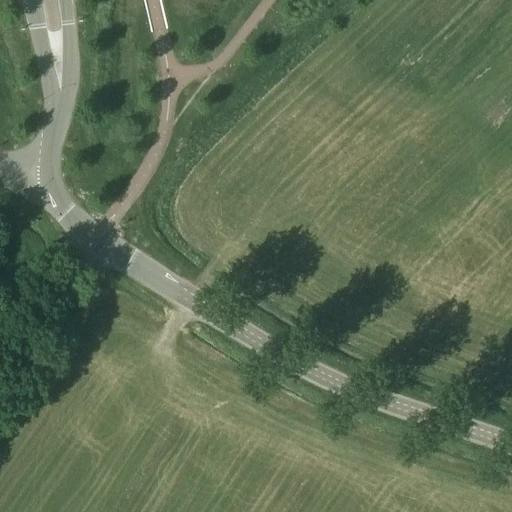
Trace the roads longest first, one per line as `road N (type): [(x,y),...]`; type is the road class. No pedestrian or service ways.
road 1 (tertiary): [(96,239),(266,346),(382,403),(511,445)]
road 2 (unclassified): [(0,377),(96,239)]
